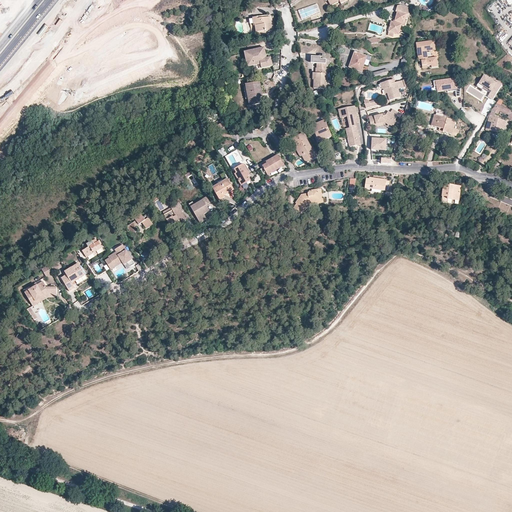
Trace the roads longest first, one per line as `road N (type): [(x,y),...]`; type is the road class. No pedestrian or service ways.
road 1 (track): [(511,302),(407,248),(326,331),(296,348),(126,370),(57,396),(29,418),(0,420)]
road 2 (track): [(51,47),(68,59),(132,19),(154,20),(174,46),(176,59),(89,90),(62,96),(54,89),(58,73)]
road 3 (residential): [(296,173),(264,185),(220,225),(83,308)]
road 4 (residential): [(511,185),(455,167),(296,173)]
road 5 (track): [(188,511),(0,437)]
road 6 (residential): [(296,173),(271,129),(290,33),(284,7)]
road 7 (track): [(0,457),(152,511)]
